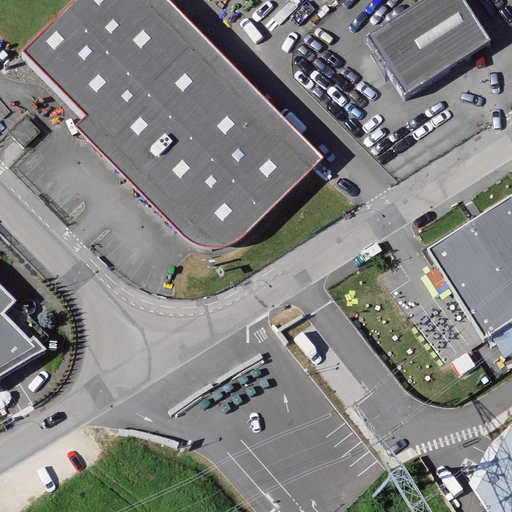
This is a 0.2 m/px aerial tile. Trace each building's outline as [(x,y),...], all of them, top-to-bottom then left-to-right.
[(79,0),(23,56),(54,88),(143,1),(142,0),(79,0)] [(461,0),(428,0),(366,40),(405,100),(491,45),(461,0)] [(241,100),(143,1),(54,88),(151,188),(241,100)] [(302,163),(241,100),(151,188),(192,229),(194,232),(197,233),(199,235),(202,236),(205,237),(211,239),(218,239),(224,237),(230,234),(232,231),(302,163)] [(12,135),(24,147),(39,134),(26,122),(12,135)] [(511,202),(511,200),(428,252),(484,341),(511,323),(511,202)] [(230,234),(232,231),(224,237),(218,239),(211,239),(205,237),(202,236),(199,235),(197,233),(192,229),(194,232),(212,251),(230,234)] [(0,375),(36,353),(29,346),(4,321),(16,308),(0,291),(0,375)] [(36,353),(0,375),(0,381),(40,357),(44,354),(33,343),(29,346),(36,353)] [(511,511),(511,428),(474,494),(486,511),(511,511)]
